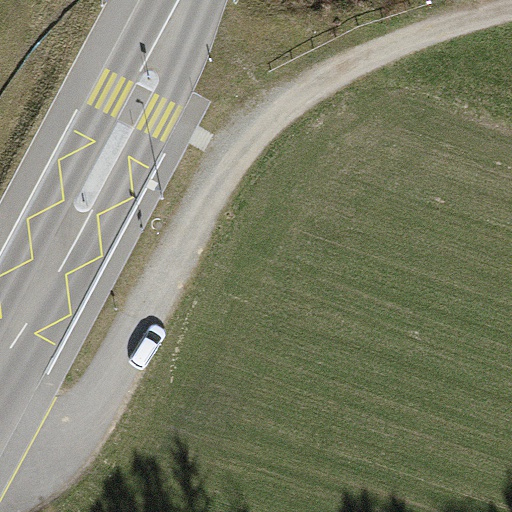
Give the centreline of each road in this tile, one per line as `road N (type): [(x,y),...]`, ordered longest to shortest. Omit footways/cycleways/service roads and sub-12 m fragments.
road 1 (track): [(511,9),(378,52),(325,77),(249,131),(211,169),(104,379),(66,435),(0,472)]
road 2 (tertiary): [(0,339),(180,0)]
